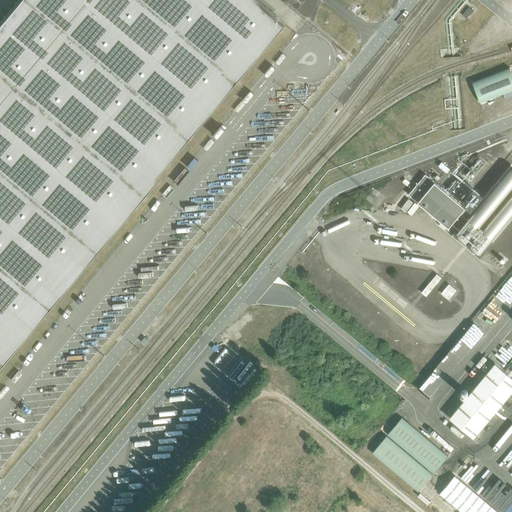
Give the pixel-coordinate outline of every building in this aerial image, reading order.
[(0,363),(141,196),(285,24),(255,0),(16,0),(0,20),(0,363)] [(467,18),(473,10),(469,7),(462,15),(467,18)] [(511,74),(509,68),(472,83),(480,103),(511,90),(511,74)] [(426,174),(409,195),(449,228),(466,207),(426,174)] [(450,283),(442,292),(450,298),(458,289),(450,283)] [(145,337),(140,343),(143,345),(148,340),(145,337)] [(511,376),(495,363),(449,419),(473,439),(511,392),(511,376)] [(448,456),(402,417),(388,434),(434,473),(448,456)] [(433,474),(387,436),(372,453),(419,492),(433,474)] [(493,511),(452,477),(438,495),(458,511),(493,511)]
